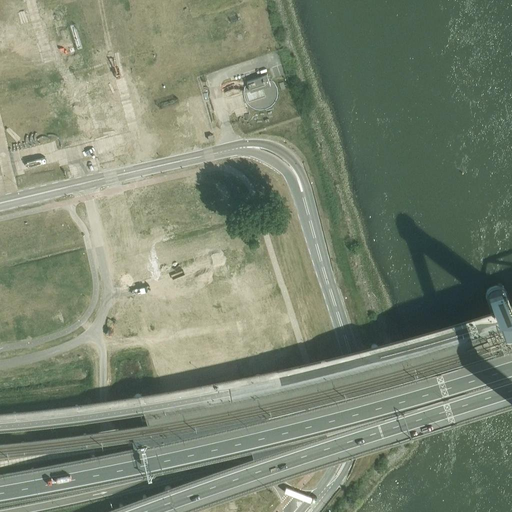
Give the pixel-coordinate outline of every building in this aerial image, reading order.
[(269,80),(267,75),(261,77),(250,81),(247,82),(248,83),(251,92),(270,85),(269,80)] [(486,299),(511,379),(511,314),(505,292),(503,290),(499,288),(496,288),(493,288),(490,290),(487,293),(486,296),(486,299)] [(174,431),(154,434),(155,441),(175,437),(205,430),(236,422),(305,403),(266,412),(235,419),(204,425),(174,431)] [(285,439),(249,449),(251,455),(286,443),(324,430),(324,429),(285,439)] [(120,447),(100,452),(99,452),(98,452),(98,453),(97,454),(97,455),(102,476),(102,477),(103,478),(104,479),(105,479),(125,474),(126,474),(127,474),(127,473),(128,472),(128,471),(123,450),(123,449),(123,448),(122,448),(121,447),(120,447)]
